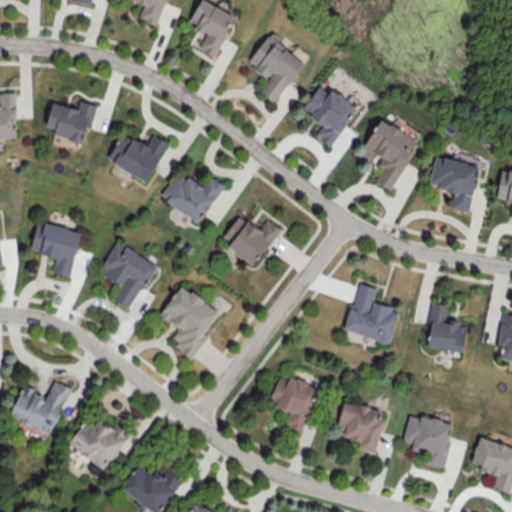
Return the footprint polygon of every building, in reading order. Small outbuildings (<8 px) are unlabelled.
[(155,25),(165,0),(135,0),(143,3),(137,18),(155,25)] [(198,48),(214,56),(234,15),(203,0),(198,0),(189,20),(195,23),(193,28),(205,34),(198,48)] [(304,60),(267,34),(247,63),(268,77),(259,91),(275,102),(304,60)] [(303,107),(311,113),(309,116),(322,124),(315,135),(331,145),(356,107),(318,83),(303,107)] [(0,137),(16,138),(14,91),(0,91),(0,137)] [(81,141),(85,127),(90,128),(95,104),(78,100),(77,108),(50,102),(45,126),(54,128),(52,134),(81,141)] [(373,178),(389,188),(417,141),(379,118),(362,146),(384,159),(373,178)] [(146,181),(168,141),(152,132),(145,145),(122,132),(106,159),(146,181)] [(468,211),(478,165),(434,155),(427,185),(453,190),(449,207),(468,211)] [(496,199),(511,201),(511,170),(500,169),(496,199)] [(223,185),(211,176),(203,187),(187,175),(184,179),(175,173),(159,195),(197,222),(223,185)] [(255,265),(278,227),(265,218),(259,228),(236,215),(223,236),(230,241),(226,247),(255,265)] [(69,276),(80,231),(37,220),(29,250),(55,256),(51,272),(69,276)] [(130,309),(154,262),(114,241),(98,271),(121,283),(113,300),(130,309)] [(398,309),(371,302),(375,287),(357,282),(344,330),(389,342),(398,309)] [(192,356),(207,334),(203,331),(218,310),(179,284),(159,314),(178,327),(168,340),(192,356)] [(461,352),(466,324),(444,320),(446,304),(429,301),(426,319),(430,319),(426,346),(461,352)] [(498,358),(511,360),(511,313),(501,312),(496,347),(500,348),(498,358)] [(277,374),(269,398),(276,400),(274,407),(288,412),(284,425),(302,431),(316,386),(277,374)] [(49,434),(70,387),(53,379),(46,395),(22,385),(8,415),(49,434)] [(337,424),(344,425),(342,436),(358,439),(356,448),(375,452),(382,419),(379,418),(380,409),(342,401),(337,424)] [(401,440),(412,443),(410,449),(425,453),(422,463),(442,468),(453,423),(408,413),(401,440)] [(67,444),(105,469),(128,434),(113,424),(111,426),(97,417),(92,425),(83,419),(67,444)] [(508,491),(511,477),(511,446),(478,436),(470,461),(480,464),(478,470),(495,475),(491,486),(508,491)] [(120,487),(153,511),(157,511),(183,478),(168,467),(161,476),(154,470),(152,473),(138,463),(120,487)] [(238,511),(227,507),(224,511),(214,511),(192,502),(187,511),(238,511)]
